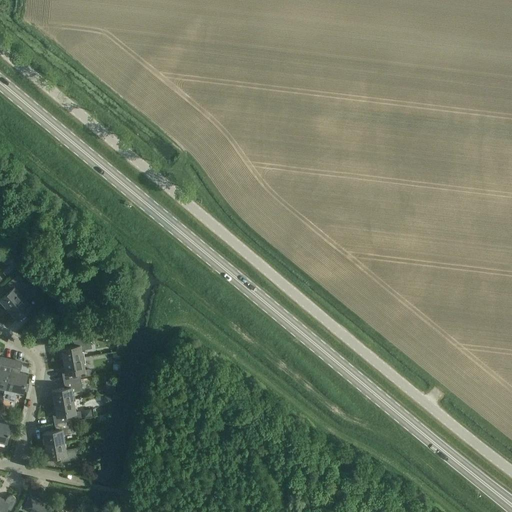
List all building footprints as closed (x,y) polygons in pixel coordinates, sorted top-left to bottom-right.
[(2,244),(0,246),(0,250),(12,258),(14,261),(19,257),(17,254),(2,244)] [(0,298),(9,309),(23,296),(19,291),(27,284),(18,273),(4,286),(8,291),(0,298)] [(23,296),(9,309),(17,318),(26,311),(30,316),(44,304),(35,293),(27,300),(23,296)] [(64,360),(83,357),(81,349),(92,347),(90,336),(73,339),(74,345),(61,347),(64,360)] [(0,386),(5,387),(11,359),(1,357),(0,360),(0,386)] [(83,357),(64,360),(66,372),(62,373),(64,379),(90,375),(89,368),(85,369),(83,357)] [(11,359),(5,387),(23,391),(27,374),(19,372),(21,361),(11,359)] [(104,390),(110,388),(109,384),(113,383),(111,374),(105,375),(106,380),(102,380),(104,390)] [(54,402),(73,399),(72,391),(83,390),(81,378),(64,382),(65,387),(52,389),(54,402)] [(73,399),(54,402),(57,414),(53,415),(54,421),(81,417),(80,411),(75,411),(73,399)] [(91,408),(83,409),(85,416),(92,415),(91,408)] [(84,419),(73,421),(74,429),(86,428),(84,419)] [(45,445),(64,441),(63,434),(73,432),(71,420),(55,424),(56,429),(43,432),(45,445)] [(0,421),(0,440),(6,441),(10,424),(0,421)] [(64,441),(45,445),(47,457),(61,455),(61,461),(74,459),(78,458),(76,447),(65,449),(64,441)] [(0,511),(5,511),(8,508),(11,509),(16,501),(16,500),(16,498),(16,497),(15,496),(14,495),(12,495),(11,494),(10,495),(9,495),(8,496),(7,497),(6,499),(0,496),(0,511)] [(52,507),(31,495),(24,508),(30,511),(65,511),(53,505),(52,507)]
